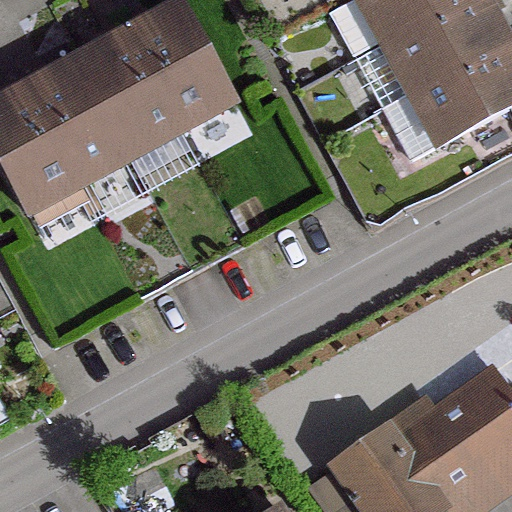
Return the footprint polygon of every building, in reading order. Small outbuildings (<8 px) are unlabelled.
[(466,0),(354,0),(355,2),(335,12),(332,25),(350,59),(378,44),(379,47),(466,0)] [(504,45),(479,0),(466,0),(379,47),(407,98),(504,45)] [(125,36),(177,134),(230,105),(177,8),(125,36)] [(74,64),(127,161),(177,134),(125,36),(74,64)] [(511,108),(511,59),(504,45),(407,98),(435,150),(511,108)] [(24,91),(77,189),(127,161),(74,64),(24,91)] [(0,103),(0,173),(24,217),(77,189),(24,91),(0,103)] [(340,511),(352,504),(358,511),(444,511),(511,464),(511,401),(492,373),(433,414),(425,403),(329,471),(334,478),(309,496),(320,511),(340,511)]
